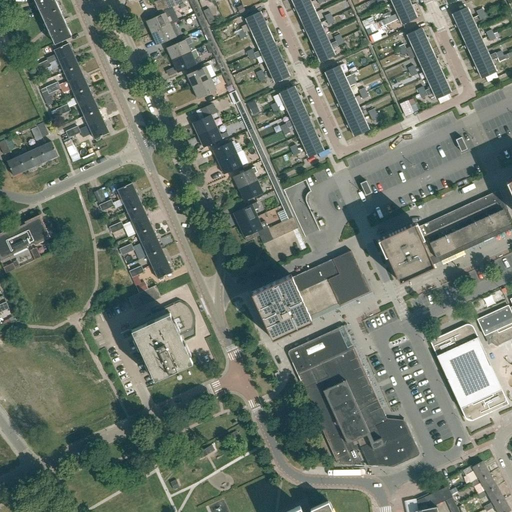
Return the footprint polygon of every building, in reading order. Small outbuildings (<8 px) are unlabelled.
[(36,4),(43,20),(61,12),(55,0),(34,0),(35,1),(36,4)] [(158,13),(163,11),(158,0),(157,0),(153,2),(158,13)] [(158,0),(163,11),(168,8),(164,0),(158,0)] [(164,0),(168,8),(173,6),(170,0),(164,0)] [(194,0),(189,0),(193,9),(197,7),(194,0)] [(293,0),(297,9),(309,3),(308,0),(293,0)] [(408,0),(398,0),(393,2),(398,13),(414,5),(414,4),(411,5),(408,0)] [(302,19),(314,13),(309,3),(297,9),(302,19)] [(391,16),(385,19),(387,24),(400,18),(403,25),(417,18),(412,8),(415,7),(414,5),(398,13),(391,16)] [(458,25),(471,19),(466,8),(453,14),(458,25)] [(203,11),(208,22),(214,20),(209,9),(203,11)] [(47,29),(48,31),(54,43),(65,38),(71,35),(66,24),(64,19),(61,12),(43,20),(47,29)] [(170,24),(170,25),(173,23),(168,12),(165,13),(165,12),(146,20),(151,33),(170,24)] [(251,29),(264,24),(259,13),(247,18),(251,29)] [(306,29),(319,24),(314,13),(302,19),(306,29)] [(202,28),(206,26),(201,16),(197,17),(202,28)] [(372,17),(362,22),(365,28),(375,23),(372,17)] [(463,35),(476,29),(471,19),(458,25),(463,35)] [(170,24),(151,33),(157,45),(179,35),(173,24),(171,25),(170,25),(170,24)] [(256,40),(269,34),(264,24),(251,29),(256,40)] [(324,34),(319,24),(306,29),(311,40),(324,34)] [(206,26),(202,28),(206,39),(211,37),(206,26)] [(378,26),(369,30),(371,35),(380,31),(378,26)] [(421,28),(407,34),(412,46),(429,38),(429,37),(425,38),(421,28)] [(468,46),(481,40),(476,29),(463,35),(468,46)] [(261,50),(274,44),(269,34),(256,40),(261,50)] [(316,50),(329,45),(324,34),(311,40),(316,50)] [(68,43),(67,44),(65,38),(54,43),(57,49),(54,50),(56,54),(47,58),(48,61),(49,64),(58,60),(59,61),(74,55),(68,43)] [(329,45),(316,50),(321,61),(334,55),(331,49),(344,43),(342,38),(335,42),(329,45)] [(429,38),(412,46),(417,56),(431,50),(427,41),(430,39),(429,38)] [(166,47),(172,60),(191,51),(185,39),(166,47)] [(468,47),(472,56),(486,50),(481,40),(468,46),(464,47),(465,49),(468,47)] [(266,61),(278,55),(274,44),(261,50),(254,53),(248,56),(250,61),(263,55),(266,61)] [(215,58),(219,56),(215,45),(210,47),(215,58)] [(392,50),(378,57),(381,63),(395,55),(392,50)] [(431,50),(417,56),(422,67),(439,59),(438,58),(435,59),(431,50)] [(496,58),(503,55),(501,51),(495,54),(495,53),(488,56),(486,50),(472,56),(477,67),(490,61),(496,58)] [(191,51),(172,60),(177,72),(196,63),(201,61),(199,57),(194,59),(191,51)] [(79,66),(74,55),(59,61),(64,72),(79,66)] [(271,71),(283,65),(278,55),(266,61),(271,71)] [(219,56),(215,58),(220,68),(224,66),(219,56)] [(263,56),(256,59),(258,64),(265,61),(263,56)] [(439,59),(422,67),(427,77),(440,71),(436,62),(439,60),(439,59)] [(45,70),(50,67),(49,64),(48,61),(42,63),(45,70)] [(495,72),(490,61),(477,67),(482,77),(495,72)] [(39,72),(45,70),(42,63),(36,66),(39,72)] [(283,65),(271,71),(276,82),(288,76),(283,65)] [(69,84),(84,77),(79,66),(64,72),(69,84)] [(192,86),(211,78),(205,66),(187,74),(192,86)] [(331,83),(343,77),(338,66),(326,72),(331,83)] [(440,71),(427,77),(431,87),(448,80),(448,79),(444,80),(440,71)] [(74,95),(89,88),(84,77),(69,84),(74,95)] [(336,93),(348,88),(343,77),(331,83),(336,93)] [(211,78),(192,86),(198,98),(216,90),(211,78)] [(425,90),(419,93),(421,98),(427,95),(428,96),(434,93),(437,99),(450,93),(446,83),(449,81),(448,80),(431,87),(425,90)] [(51,85),(54,92),(61,89),(58,82),(51,85)] [(49,94),(54,92),(51,85),(46,87),(49,94)] [(285,104),(298,98),(293,87),(280,93),(285,104)] [(89,88),(74,95),(79,106),(94,99),(89,88)] [(305,180),(332,240),(511,157),(511,101),(506,88),(305,180)] [(340,104),(353,98),(348,88),(336,93),(340,104)] [(235,91),(229,94),(234,104),(236,103),(240,101),(235,91)] [(290,114),(303,108),(298,98),(285,104),(290,114)] [(345,114),(358,109),(353,98),(340,104),(345,114)] [(84,117),(99,110),(94,99),(79,106),(84,117)] [(253,101),(247,104),(252,115),(258,113),(253,101)] [(406,117),(414,113),(409,102),(401,105),(406,117)] [(64,113),(71,111),(68,104),(62,107),(64,113)] [(198,135),(216,127),(213,119),(217,116),(212,104),(200,109),(204,117),(192,123),(198,135)] [(59,116),(64,113),(62,107),(55,110),(59,116)] [(295,125),(308,119),(303,108),(290,114),(293,120),(285,123),(285,124),(280,126),(282,131),(288,128),(295,125)] [(350,125),(363,119),(358,109),(345,114),(350,125)] [(89,128),(104,121),(99,110),(84,117),(89,128)] [(248,130),(252,128),(247,118),(243,120),(248,130)] [(300,135),(312,129),(308,119),(295,125),(300,135)] [(363,119),(350,125),(355,136),(367,130),(363,119)] [(104,121),(89,128),(94,139),(95,139),(96,141),(100,139),(100,137),(109,133),(104,121)] [(39,132),(45,129),(43,123),(37,126),(39,132)] [(72,129),(75,136),(81,133),(78,126),(72,129)] [(216,127),(198,135),(203,147),(228,136),(226,132),(220,134),(216,127)] [(252,128),(248,130),(253,141),(257,139),(252,128)] [(45,129),(39,132),(42,137),(48,135),(45,129)] [(69,138),(75,136),(72,129),(65,132),(67,136),(69,138)] [(305,145),(317,140),(312,129),(300,135),(305,145)] [(71,139),(64,143),(70,156),(77,152),(71,139)] [(317,140),(305,145),(310,156),(322,151),(317,140)] [(218,162),(237,153),(231,141),(212,149),(218,162)] [(40,147),(29,152),(35,166),(46,161),(58,156),(51,142),(40,147)] [(7,146),(1,149),(4,155),(10,152),(7,146)] [(261,160),(266,158),(261,148),(257,150),(261,160)] [(25,171),(35,166),(29,152),(18,157),(7,162),(13,176),(25,171)] [(237,153),(218,162),(223,174),(242,165),(237,153)] [(266,158),(261,160),(266,171),(270,169),(266,158)] [(238,188),(257,180),(254,174),(257,172),(255,167),(252,168),(233,176),(238,188)] [(275,190),(279,188),(274,177),(270,179),(275,190)] [(257,180),(238,188),(244,201),(262,192),(257,180)] [(132,183),(117,190),(123,201),(137,195),(132,183)] [(279,188),(275,190),(280,201),(284,199),(279,188)] [(98,203),(99,203),(105,200),(100,189),(93,192),(97,201),(98,203)] [(389,260),(398,279),(399,282),(434,266),(433,263),(511,226),(511,218),(499,190),(418,227),(416,223),(415,223),(414,222),(379,238),(380,239),(378,240),(385,257),(389,255),(391,259),(389,260)] [(137,195),(123,201),(128,212),(142,206),(137,195)] [(105,202),(108,209),(114,206),(111,200),(105,202)] [(102,212),(108,209),(105,202),(99,205),(102,212)] [(238,225),(257,216),(251,204),(233,213),(238,225)] [(133,223),(147,217),(142,206),(128,212),(133,223)] [(281,207),(275,209),(277,217),(283,215),(281,207)] [(288,219),(292,217),(288,207),(283,209),(288,219)] [(46,229),(40,215),(24,222),(25,224),(20,226),(19,224),(18,225),(19,226),(5,232),(3,233),(3,232),(0,233),(0,258),(1,260),(0,260),(0,261),(14,255),(13,254),(29,247),(29,248),(30,248),(29,246),(34,243),(35,245),(56,235),(50,227),(46,229)] [(258,233),(268,228),(265,221),(260,223),(257,216),(238,225),(244,237),(246,242),(253,238),(251,234),(257,231),(258,233)] [(138,234),(152,228),(147,217),(133,223),(138,234)] [(287,219),(292,230),(297,228),(292,217),(288,219),(287,219)] [(288,232),(292,230),(287,219),(283,221),(288,232)] [(283,235),(288,232),(283,221),(278,224),(283,235)] [(115,224),(118,231),(124,228),(121,222),(115,224)] [(112,234),(118,231),(115,224),(109,227),(112,234)] [(278,237),(283,235),(278,224),(273,226),(278,237)] [(273,239),(278,237),(273,226),(268,228),(273,239)] [(152,228),(138,234),(143,245),(157,239),(152,228)] [(263,244),(273,239),(268,228),(258,233),(263,244)] [(148,256),(162,250),(157,239),(143,245),(148,256)] [(125,246),(128,253),(134,250),(131,244),(125,246)] [(122,256),(128,253),(125,246),(119,249),(122,256)] [(35,260),(40,257),(36,248),(30,250),(35,260)] [(153,267),(167,261),(162,250),(148,256),(153,267)] [(362,274),(351,251),(305,272),(300,274),(294,277),(292,277),(291,274),(251,293),(271,337),(272,339),(312,321),(311,319),(311,318),(369,291),(361,274),(362,274)] [(167,261),(153,267),(158,279),(160,280),(164,279),(163,277),(172,272),(167,261)] [(6,274),(16,269),(13,263),(3,268),(6,274)] [(135,269),(138,275),(144,273),(141,266),(135,269)] [(132,278),(138,275),(135,269),(129,271),(132,278)] [(155,286),(139,294),(137,295),(142,306),(161,297),(160,296),(155,286)] [(134,309),(142,306),(137,295),(129,298),(129,299),(134,309)] [(491,340),(493,344),(493,345),(494,345),(495,346),(496,346),(497,346),(511,338),(511,298),(510,299),(511,301),(511,302),(511,303),(511,306),(509,308),(508,306),(477,320),(478,322),(484,335),(491,332),(492,336),(492,337),(491,337),(491,338),(491,339),(491,340)] [(0,305),(3,311),(9,309),(6,302),(0,305)] [(136,338),(140,348),(141,350),(145,359),(147,362),(151,371),(152,374),(155,379),(192,362),(179,334),(191,328),(192,327),(192,325),(192,323),(192,321),(192,319),(192,318),(192,316),(191,314),(191,312),(190,311),(189,309),(188,308),(187,306),(185,305),(184,304),(182,303),(181,302),(179,302),(145,317),(144,315),(128,323),(131,328),(138,324),(139,326),(132,329),(134,335),(136,338)] [(430,342),(464,417),(464,418),(465,418),(465,419),(466,419),(466,420),(467,420),(468,421),(469,421),(470,421),(471,421),(472,421),(473,420),(508,404),(473,328),(473,327),(472,327),(472,326),(471,325),(470,325),(469,324),(468,324),(467,324),(466,324),(465,325),(429,341),(430,342)] [(288,354),(288,355),(303,388),(333,453),(338,464),(393,467),(417,456),(418,456),(418,455),(419,454),(419,453),(419,452),(419,451),(404,418),(403,419),(404,420),(387,419),(356,352),(354,347),(348,349),(338,328),(320,337),(290,350),(289,351),(289,352),(288,352),(288,353),(288,354)] [(53,417),(60,427),(103,398),(94,384),(46,416),(0,346),(0,381),(33,430),(53,417)] [(244,440),(241,433),(236,435),(239,443),(244,440)] [(214,450),(211,445),(197,454),(200,458),(214,450)] [(479,480),(489,474),(482,461),(472,467),(471,466),(462,471),(465,475),(473,470),(478,478),(479,480)] [(486,492),(496,486),(489,474),(479,480),(478,478),(469,483),(472,487),(480,482),(485,490),(486,492)] [(177,478),(170,482),(173,487),(180,484),(177,478)] [(493,504),(503,498),(496,486),(486,492),(485,490),(476,495),(479,500),(487,495),(492,502),(493,504)] [(436,511),(436,505),(445,500),(452,497),(447,487),(428,496),(427,495),(415,500),(418,510),(416,511),(413,511),(436,511)] [(503,498),(493,504),(492,502),(483,507),(486,511),(490,509),(494,507),(497,511),(507,511),(510,510),(503,498)] [(332,511),(328,501),(310,509),(311,511),(302,511),(300,506),(286,511),(332,511)]
